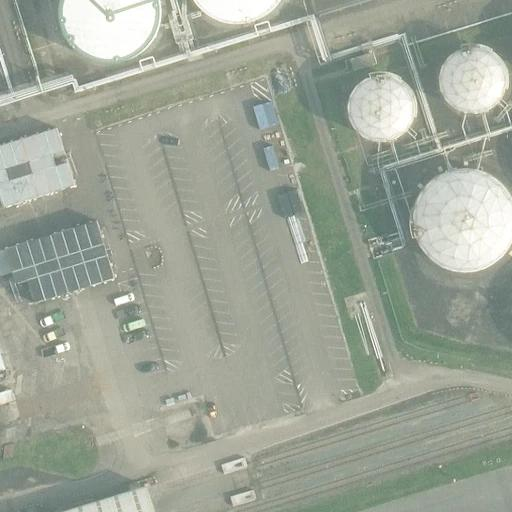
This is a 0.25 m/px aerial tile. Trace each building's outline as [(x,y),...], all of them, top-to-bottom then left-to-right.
[(160,22),(161,12),(160,3),(159,0),(61,0),(60,7),(60,17),(62,26),(65,35),(70,43),(77,50),(85,56),(94,60),(103,62),(113,63),(122,61),(131,58),(139,53),(147,47),(153,40),(157,31),(160,22)] [(196,0),(197,0),(202,8),(209,14),(217,19),(226,22),(235,24),(245,24),(254,22),(263,19),(271,14),(277,8),(283,0),(196,0)] [(506,86),(506,79),(506,73),(504,67),(501,62),(497,57),(493,53),(487,50),(482,48),(475,47),(469,47),(463,49),(458,51),(453,55),(448,59),(445,65),(443,70),(442,76),(442,83),(443,89),(445,94),(449,99),(453,104),(458,107),(463,110),(469,111),(476,112),(482,111),(487,109),(493,106),(497,102),(501,97),(504,91),(506,86)] [(415,114),(415,108),(415,102),(413,96),(410,90),(406,85),(401,81),(396,78),(390,76),(383,75),(377,75),(371,77),(365,79),(360,83),(356,88),(352,93),(350,99),(349,105),(349,111),(350,118),(352,123),(356,129),(360,133),(365,137),(371,140),(377,141),(383,141),(390,141),(396,138),(401,135),(406,131),(410,126),(413,121),(415,114)] [(0,209),(76,186),(68,160),(57,163),(54,152),(65,149),(58,128),(0,146),(0,209)] [(511,237),(511,199),(511,200),(508,191),(502,183),(494,177),(486,172),(477,169),(467,168),(457,168),(448,170),(439,174),(431,180),(425,187),(419,195),(416,204),(414,213),(414,223),(416,233),(419,242),(424,250),(431,257),(439,262),(448,266),(457,269),(467,269),(476,268),(486,265),(494,260),(501,254),(507,246),(511,237)] [(97,220),(5,248),(16,284),(27,281),(35,304),(115,280),(97,220)] [(158,511),(151,489),(76,511),(158,511)]
